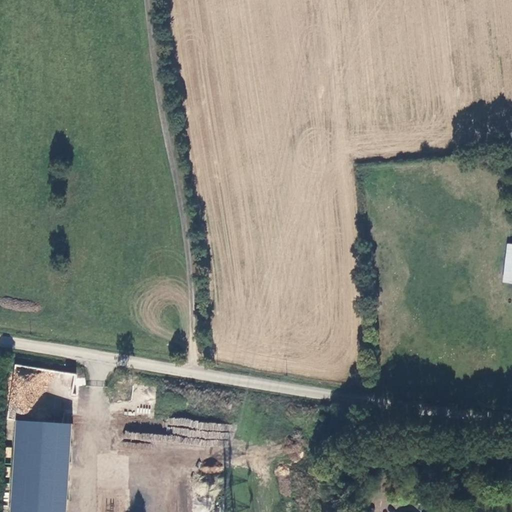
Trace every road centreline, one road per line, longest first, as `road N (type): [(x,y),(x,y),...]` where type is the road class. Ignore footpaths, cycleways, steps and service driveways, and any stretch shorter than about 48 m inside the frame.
road 1 (unclassified): [(146,0),(188,255),(193,372)]
road 2 (tertiary): [(193,372),(511,415)]
road 3 (tertiary): [(0,343),(193,372)]
road 4 (unknown): [(96,357),(99,500)]
